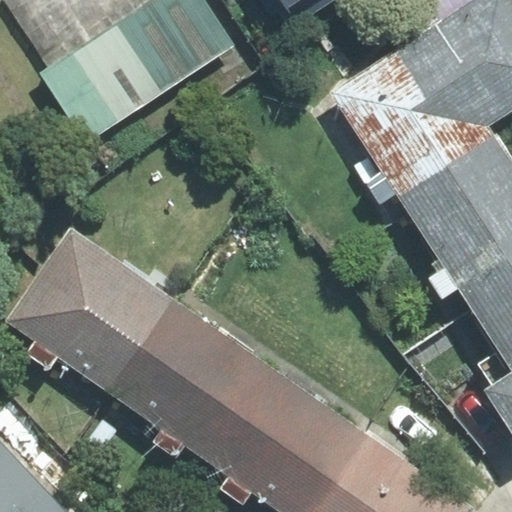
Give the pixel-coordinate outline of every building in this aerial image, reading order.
[(204,0),(153,0),(42,73),(87,142),(235,45),(204,0)] [(492,125),(511,111),(511,0),(475,0),(431,29),(492,125)] [(431,29),(335,91),(397,185),(492,125),(431,29)] [(511,156),(492,125),(397,185),(474,306),(511,281),(511,156)] [(57,358),(108,393),(173,299),(71,229),(6,321),(35,341),(27,354),(49,369),(57,358)] [(511,281),(474,306),(511,364),(511,373),(486,390),(511,430),(511,281)] [(185,445),(209,462),(273,369),(173,299),(108,393),(161,430),(152,441),(176,458),(185,445)] [(252,492),(280,511),(312,511),(367,434),(273,369),(209,462),(229,476),(220,488),(243,504),(252,492)] [(472,511),(475,508),(367,434),(312,511),(472,511)] [(0,511),(65,511),(0,443),(0,511)]
